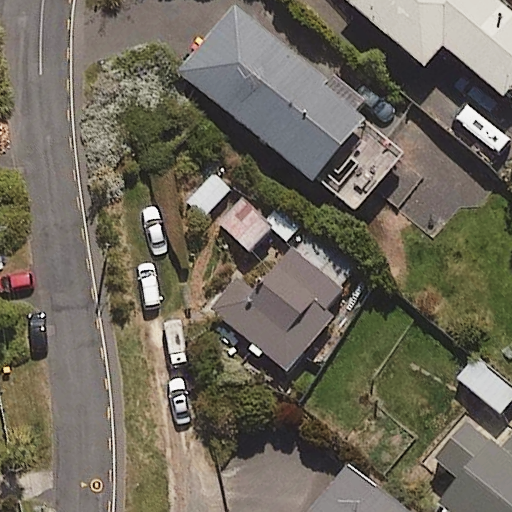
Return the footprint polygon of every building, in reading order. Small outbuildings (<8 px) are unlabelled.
[(366,118),(376,106),(249,0),(232,0),(178,65),(352,211),(403,150),(366,118)] [(511,10),(500,0),(351,0),(425,62),(443,40),(504,92),(511,83),(511,10)] [(250,250),(271,223),(241,199),(220,225),(250,250)] [(326,310),(344,288),(290,244),(263,277),(246,263),(210,307),(287,370),(332,315),(326,310)] [(511,398),(511,389),(475,359),(459,379),(500,413),(511,398)] [(444,511),(511,511),(511,445),(473,410),(434,454),(458,476),(434,503),(444,511)] [(414,511),(344,459),(304,511),(414,511)]
